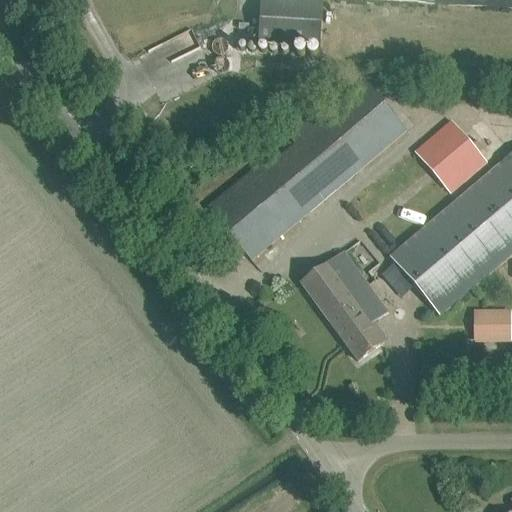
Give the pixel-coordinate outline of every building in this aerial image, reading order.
[(261,0),(259,45),(320,48),(323,2),(284,0),(261,0)] [(193,29),(154,48),(163,65),(201,47),(193,29)] [(311,118),(282,143),(290,151),(278,160),(274,155),(224,197),(208,210),(251,262),(267,250),(408,132),(368,85),(319,126),(311,118)] [(487,165),(462,135),(431,161),(456,191),(487,165)] [(511,155),(390,258),(439,318),(511,256),(511,155)] [(387,313),(358,273),(344,254),(302,285),(358,363),(384,344),(371,325),(387,313)] [(485,341),(511,341),(511,315),(485,315),(485,341)]
